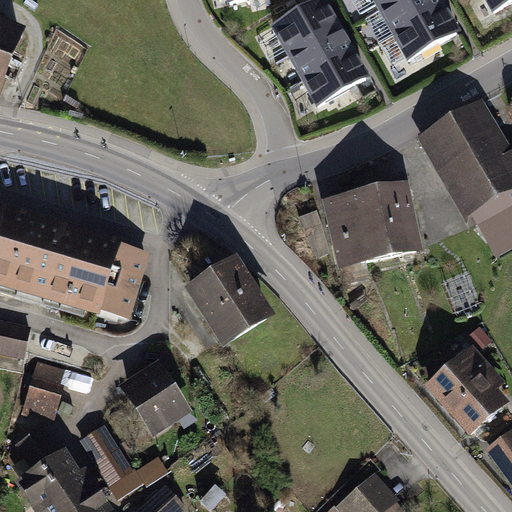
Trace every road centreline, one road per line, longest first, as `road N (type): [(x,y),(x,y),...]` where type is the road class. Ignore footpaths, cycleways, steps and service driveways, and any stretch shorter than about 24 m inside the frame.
road 1 (tertiary): [(220,221),(300,295),(485,511)]
road 2 (residential): [(278,177),(354,151),(511,67)]
road 3 (tertiary): [(0,132),(72,148),(199,207)]
road 4 (residential): [(278,177),(273,114),(203,33),(188,0)]
road 5 (residential): [(0,309),(105,342),(152,334)]
road 6 (residential): [(152,334),(165,253),(199,207)]
road 7 (unknown): [(404,127),(472,234)]
road 8 (residential): [(152,334),(75,430)]
